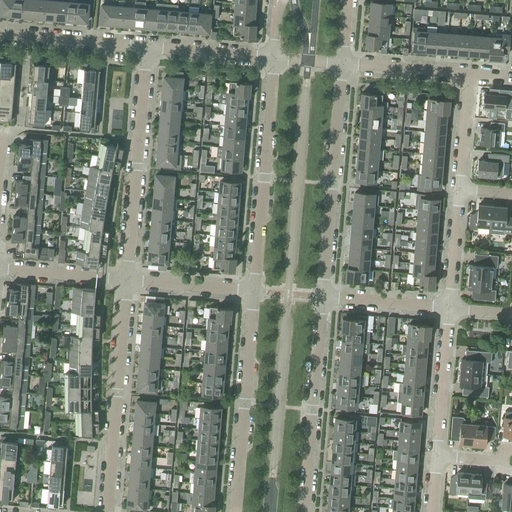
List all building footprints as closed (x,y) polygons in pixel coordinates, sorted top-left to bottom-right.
[(0,14),(11,16),(11,0),(0,0),(0,6),(0,14)] [(21,17),(22,0),(11,0),(11,16),(21,17)] [(32,17),(33,0),(22,0),(21,17),(32,17)] [(43,18),(44,0),(33,0),(32,17),(43,18)] [(54,19),(55,1),(55,0),(44,0),(43,18),(54,19)] [(64,20),(66,2),(55,1),(54,19),(64,20)] [(75,21),(77,3),(66,2),(64,20),(75,21)] [(143,27),(145,9),(145,3),(135,2),(134,8),(133,26),(143,27)] [(88,4),(77,3),(75,21),(86,22),(88,4)] [(254,15),(255,4),(236,3),(235,13),(254,15)] [(371,3),(370,14),(389,16),(390,4),(371,3)] [(165,29),(167,5),(156,4),(156,10),(154,28),(165,29)] [(111,24),(113,6),(101,5),(100,23),(111,24)] [(176,30),(177,12),(178,6),(167,5),(165,29),(176,30)] [(122,25),(123,7),(113,6),(111,24),(122,25)] [(133,26),(134,8),(123,7),(122,25),(133,26)] [(156,10),(145,9),(143,27),(154,28),(156,10)] [(186,31),(188,13),(177,12),(176,30),(186,31)] [(197,32),(199,14),(188,13),(186,31),(197,32)] [(253,25),(254,15),(235,13),(234,24),(253,25)] [(210,15),(199,14),(197,32),(208,33),(210,15)] [(388,26),(389,16),(370,14),(369,25),(388,26)] [(255,25),(253,25),(234,24),(233,35),(254,37),(255,25)] [(387,37),(388,26),(369,25),(368,35),(387,37)] [(425,51),(426,32),(426,28),(413,27),(412,40),(414,40),(413,50),(425,51)] [(435,52),(437,33),(426,32),(425,51),(435,52)] [(446,53),(448,34),(437,33),(435,52),(446,53)] [(457,54),(458,35),(448,34),(446,53),(457,54)] [(491,34),(491,38),(489,57),(488,59),(500,60),(501,47),(508,48),(509,35),(491,34)] [(386,48),(387,37),(368,35),(366,35),(365,47),(386,48)] [(468,55),(469,36),(458,35),(457,54),(468,55)] [(478,56),(480,37),(469,36),(468,55),(478,56)] [(489,57),(491,38),(480,37),(478,56),(489,57)] [(0,62),(0,63),(0,76),(14,78),(16,64),(16,63),(0,61),(0,62)] [(34,65),(32,79),(48,81),(49,67),(50,67),(50,66),(33,65),(34,65)] [(84,70),(83,84),(98,85),(99,71),(100,71),(100,70),(91,69),(85,69),(83,69),(83,70),(84,70)] [(164,77),(163,88),(181,90),(183,72),(175,72),(174,78),(164,77)] [(0,91),(13,92),(14,78),(0,76),(0,91)] [(47,95),(48,81),(32,79),(31,94),(47,95)] [(229,82),(228,93),(247,95),(247,96),(249,96),(250,84),(229,82)] [(97,99),(98,85),(83,84),(81,98),(97,99)] [(180,101),(181,90),(163,88),(162,99),(180,101)] [(484,94),(483,107),(489,107),(496,108),(504,109),(505,102),(508,102),(509,97),(510,97),(510,90),(498,89),(498,95),(484,94)] [(0,105),(12,107),(13,92),(0,91),(0,105)] [(246,106),(247,96),(247,95),(228,93),(227,104),(246,106)] [(360,105),(362,105),(381,106),(382,95),(376,94),(361,93),(360,105)] [(45,110),(47,95),(31,94),(30,108),(45,110)] [(96,114),(97,99),(81,98),(80,112),(96,114)] [(179,111),(180,101),(162,99),(161,110),(179,111)] [(428,99),(427,110),(446,112),(446,113),(448,113),(449,101),(428,99)] [(245,116),(246,106),(227,104),(226,115),(245,116)] [(11,121),(12,107),(0,105),(0,122),(3,122),(3,121),(11,121)] [(381,117),(381,106),(362,105),(361,115),(381,117)] [(44,124),(45,110),(30,108),(29,123),(36,124),(36,125),(42,126),(42,124),(44,124)] [(178,122),(179,111),(161,110),(160,121),(178,122)] [(445,123),(446,113),(446,112),(427,110),(426,121),(445,123)] [(94,129),(96,114),(80,112),(79,127),(81,127),(81,129),(87,130),(87,128),(94,129)] [(244,127),(245,116),(226,115),(225,125),(244,127)] [(380,128),(381,117),(361,115),(361,126),(380,128)] [(177,133),(178,122),(160,121),(159,131),(177,133)] [(444,133),(445,123),(426,121),(425,132),(444,133)] [(480,144),(497,146),(499,132),(504,132),(504,123),(490,122),(490,129),(481,128),(480,144)] [(243,138),(244,127),(225,125),(224,136),(243,138)] [(379,139),(380,128),(361,126),(360,137),(379,139)] [(176,144),(177,133),(159,131),(158,142),(176,144)] [(443,144),(444,133),(425,132),(424,143),(443,144)] [(242,149),(243,138),(224,136),(223,147),(242,149)] [(378,149),(379,139),(360,137),(359,148),(378,149)] [(19,144),(20,156),(46,158),(47,140),(25,138),(25,144),(19,144)] [(100,144),(98,156),(118,160),(119,157),(121,157),(123,149),(116,147),(117,143),(117,142),(116,147),(100,144)] [(176,154),(176,144),(158,142),(158,153),(176,154)] [(442,155),(443,144),(424,143),(423,153),(442,155)] [(241,159),(242,149),(223,147),(217,147),(217,157),(222,158),(241,159)] [(377,160),(378,149),(359,148),(358,158),(377,160)] [(175,166),(176,154),(158,153),(157,164),(175,166)] [(442,166),(442,155),(423,153),(423,164),(442,166)] [(496,177),(502,178),(503,162),(508,162),(509,155),(493,154),(492,162),(479,161),(479,160),(478,160),(477,176),(478,175),(495,177),(495,178),(496,178),(496,177)] [(44,176),(46,158),(20,156),(17,168),(23,169),(22,174),(44,176)] [(117,164),(118,160),(98,156),(96,168),(95,168),(112,171),(118,173),(120,164),(117,164)] [(205,165),(206,156),(201,156),(200,172),(214,173),(214,166),(205,165)] [(240,171),(241,159),(222,158),(221,169),(240,171)] [(376,171),(377,160),(358,158),(357,169),(376,171)] [(441,176),(442,166),(423,164),(422,175),(441,176)] [(109,183),(112,171),(95,168),(96,168),(90,167),(88,179),(109,183)] [(375,182),(376,171),(357,169),(356,181),(375,182)] [(43,194),(44,176),(22,174),(22,180),(16,179),(17,192),(43,194)] [(156,175),(155,186),(173,188),(174,177),(156,175)] [(440,188),(441,176),(422,175),(418,175),(417,190),(430,191),(431,187),(440,188)] [(107,195),(109,183),(88,179),(86,191),(107,195)] [(220,181),(219,192),(238,194),(239,183),(220,181)] [(172,199),(173,188),(155,186),(154,197),(172,199)] [(105,207),(107,195),(86,191),(84,203),(105,207)] [(41,212),(43,194),(17,192),(14,204),(20,205),(19,210),(41,212)] [(237,205),(238,194),(219,192),(218,203),(237,205)] [(354,204),(373,206),(377,206),(378,195),(355,193),(354,204)] [(419,209),(438,211),(439,200),(430,199),(430,195),(417,194),(415,209),(419,209)] [(171,209),(172,199),(154,197),(153,208),(171,209)] [(103,218),(105,207),(84,203),(82,215),(103,218)] [(237,216),(237,205),(218,203),(217,214),(237,216)] [(373,206),(354,204),(353,215),(372,216),(373,206)] [(490,227),(492,206),(478,205),(477,215),(470,214),(469,229),(477,230),(477,226),(490,227)] [(506,208),(492,206),(490,227),(490,233),(503,235),(503,232),(511,233),(511,228),(511,217),(505,217),(506,208)] [(170,220),(171,209),(153,208),(152,219),(170,220)] [(437,222),(438,211),(419,209),(418,220),(437,222)] [(40,230),(41,212),(19,210),(19,216),(13,215),(14,228),(40,230)] [(236,226),(237,216),(217,214),(217,225),(236,226)] [(102,230),(103,218),(82,215),(80,228),(85,228),(102,230)] [(371,227),(372,216),(353,215),(352,226),(371,227)] [(169,231),(170,220),(152,219),(151,229),(169,231)] [(436,233),(437,222),(418,220),(417,231),(436,233)] [(235,237),(236,226),(217,225),(216,236),(235,237)] [(370,238),(371,227),(352,226),(351,236),(370,238)] [(48,248),(38,248),(40,230),(14,228),(10,240),(17,240),(16,252),(23,253),(23,258),(30,256),(47,258),(48,255),(48,249),(48,248)] [(108,231),(102,230),(85,228),(84,240),(107,243),(108,231)] [(168,242),(169,231),(151,229),(150,240),(168,242)] [(435,243),(436,233),(417,231),(416,242),(435,243)] [(234,248),(235,237),(216,236),(215,246),(234,248)] [(369,249),(370,238),(351,236),(350,247),(369,249)] [(105,255),(107,243),(84,240),(82,252),(99,254),(105,255)] [(167,252),(168,242),(150,240),(149,251),(167,252)] [(434,254),(435,243),(416,242),(415,253),(434,254)] [(233,258),(234,248),(215,246),(214,257),(233,259),(233,258)] [(368,259),(369,249),(350,247),(349,258),(368,259)] [(97,266),(99,254),(82,252),(77,251),(75,264),(97,266)] [(166,270),(167,252),(149,251),(148,262),(158,263),(158,269),(166,270)] [(433,265),(434,254),(415,253),(414,263),(433,265)] [(469,265),(468,277),(491,279),(492,267),(497,268),(498,256),(476,254),(475,265),(469,265)] [(235,258),(233,258),(233,259),(214,257),(213,268),(234,270),(235,258)] [(367,270),(368,259),(349,258),(348,268),(348,269),(367,270)] [(432,275),(433,265),(414,263),(413,274),(432,276),(432,275)] [(366,282),(367,270),(348,269),(348,268),(346,268),(345,280),(366,282)] [(434,275),(432,275),(432,276),(413,274),(412,285),(433,287),(434,275)] [(490,290),(491,279),(468,277),(467,288),(474,289),(473,299),(495,301),(496,290),(490,290)] [(6,288),(8,301),(34,303),(35,285),(13,283),(12,289),(6,288)] [(73,288),(72,300),(94,302),(95,290),(73,288)] [(145,302),(144,313),(162,315),(163,298),(155,297),(155,303),(145,302)] [(93,313),(94,302),(72,300),(71,313),(77,313),(93,314),(93,313)] [(32,321),(34,303),(8,301),(4,313),(10,313),(10,319),(32,321)] [(209,307),(209,318),(228,320),(228,321),(230,321),(231,309),(209,307)] [(100,314),(93,313),(93,314),(77,313),(76,325),(97,326),(97,323),(99,323),(100,314)] [(161,326),(162,315),(144,313),(143,324),(161,326)] [(343,330),(362,332),(366,332),(367,317),(356,316),(356,320),(342,318),(341,330),(343,331),(343,330)] [(395,317),(388,317),(387,334),(394,334),(395,317)] [(227,331),(228,321),(228,320),(209,318),(208,329),(227,331)] [(30,339),(32,321),(10,319),(9,325),(3,324),(5,337),(30,339)] [(160,337),(161,326),(143,324),(142,335),(160,337)] [(409,324),(408,335),(427,337),(427,338),(429,338),(430,326),(409,324)] [(96,330),(97,326),(76,325),(76,337),(92,338),(99,338),(99,330),(96,330)] [(226,342),(227,331),(208,329),(207,340),(226,342)] [(361,342),(362,332),(343,330),(343,331),(342,341),(361,342)] [(159,347),(160,337),(142,335),(141,346),(159,347)] [(426,347),(427,338),(427,337),(408,335),(407,345),(426,347)] [(29,357),(30,339),(5,337),(1,349),(7,349),(7,355),(29,357)] [(92,350),(92,338),(76,337),(70,337),(70,349),(92,350)] [(225,352),(226,342),(207,340),(206,351),(225,352)] [(360,353),(361,342),(342,341),(341,351),(360,353)] [(425,356),(426,347),(407,345),(406,355),(425,356)] [(158,358),(159,347),(141,346),(140,356),(158,358)] [(91,362),(92,350),(70,349),(69,361),(91,362)] [(224,363),(225,352),(206,351),(205,361),(224,363)] [(359,364),(360,353),(341,351),(340,362),(359,364)] [(460,370),(460,372),(486,374),(487,362),(491,363),(492,352),(473,351),(472,358),(470,360),(461,359),(461,362),(459,363),(459,368),(460,370)] [(27,375),(29,357),(7,355),(6,361),(0,360),(2,373),(27,375)] [(424,366),(425,356),(406,355),(405,364),(424,366)] [(157,369),(158,358),(140,356),(139,367),(157,369)] [(91,374),(91,362),(69,361),(69,373),(69,374),(91,374)] [(223,374),(224,363),(205,361),(204,372),(223,374)] [(359,375),(359,364),(340,362),(339,373),(359,375)] [(424,375),(424,366),(405,364),(405,374),(424,375)] [(156,380),(157,369),(139,367),(138,378),(156,380)] [(222,385),(223,374),(204,372),(203,383),(222,385)] [(485,387),(486,374),(460,372),(460,374),(458,376),(458,381),(459,383),(459,385),(467,386),(470,388),(469,395),(488,397),(489,387),(485,387)] [(26,393),(27,375),(2,373),(0,378),(0,384),(4,385),(4,391),(26,393)] [(91,375),(91,374),(69,374),(69,373),(65,373),(64,386),(91,386),(91,382),(86,381),(88,374),(90,374),(90,375),(91,375)] [(365,375),(359,375),(339,373),(339,384),(358,385),(364,386),(365,375)] [(423,385),(424,375),(405,374),(404,383),(423,385)] [(155,391),(156,380),(138,378),(137,389),(155,391)] [(221,396),(222,385),(203,383),(202,394),(221,396)] [(422,394),(423,385),(404,383),(399,383),(398,392),(403,393),(422,394)] [(357,396),(358,385),(339,384),(338,394),(357,396)] [(91,387),(91,386),(64,386),(65,398),(91,398),(91,395),(86,393),(88,386),(90,386),(90,387),(91,387)] [(0,408),(24,411),(26,393),(4,391),(3,397),(0,396),(0,408)] [(403,393),(398,392),(397,402),(402,402),(421,404),(422,394),(403,393)] [(355,412),(357,396),(338,394),(337,406),(346,407),(345,411),(355,412)] [(91,399),(91,398),(65,398),(65,411),(75,410),(91,410),(91,409),(91,407),(86,405),(88,398),(90,398),(90,399),(91,399)] [(136,401),(135,412),(153,413),(154,402),(136,401)] [(420,414),(421,404),(402,402),(401,413),(420,414)] [(201,407),(200,418),(219,420),(220,408),(201,407)] [(23,429),(24,411),(0,408),(0,420),(1,421),(1,427),(23,429)] [(98,409),(91,409),(91,410),(75,410),(75,422),(96,422),(96,418),(98,418),(98,409)] [(511,411),(505,411),(503,436),(511,436),(511,411)] [(152,424),(153,413),(135,412),(135,423),(152,424)] [(335,430),(354,431),(357,432),(359,416),(345,415),(345,419),(336,418),(335,430)] [(472,447),(474,425),(464,424),(465,420),(463,417),(452,417),(450,436),(457,437),(459,440),(459,444),(464,445),(466,447),(472,447)] [(218,430),(219,420),(200,418),(199,429),(218,430)] [(401,421),(400,431),(419,433),(420,423),(401,421)] [(96,425),(96,422),(75,422),(76,435),(91,434),(92,439),(92,434),(99,434),(98,425),(96,425)] [(152,435),(152,424),(135,423),(134,433),(152,435)] [(487,426),(474,425),(472,447),(478,448),(479,446),(485,447),(485,438),(494,439),(495,427),(487,426)] [(217,441),(218,430),(199,429),(198,440),(217,441)] [(353,442),(354,431),(335,430),(334,440),(353,442)] [(418,442),(419,433),(400,431),(399,441),(418,442)] [(151,446),(152,435),(134,433),(133,444),(151,446)] [(1,441),(0,456),(16,457),(17,442),(15,442),(15,441),(9,440),(9,442),(1,441)] [(216,452),(217,441),(198,440),(197,450),(216,452)] [(352,453),(353,442),(334,440),(333,451),(352,453)] [(417,452),(418,442),(399,441),(398,450),(417,452)] [(47,449),(46,460),(50,460),(66,461),(67,447),(60,446),(60,444),(54,444),(54,446),(52,445),(51,449),(47,449)] [(150,456),(151,446),(133,444),(132,455),(150,456)] [(215,463),(216,452),(197,450),(196,461),(215,463)] [(392,460),(397,460),(416,462),(417,452),(398,450),(393,450),(392,460)] [(351,463),(352,453),(333,451),(332,462),(351,463)] [(149,467),(150,456),(132,455),(131,466),(149,467)] [(0,470),(14,472),(16,457),(0,456),(0,457),(0,470)] [(65,476),(66,461),(50,460),(49,475),(65,476)] [(415,471),(416,462),(397,460),(396,469),(415,471)] [(214,473),(215,463),(196,461),(195,472),(214,473)] [(350,474),(351,463),(332,462),(331,473),(350,474)] [(148,478),(149,467),(131,466),(130,476),(148,478)] [(415,481),(415,471),(396,469),(396,479),(415,481)] [(0,484),(13,486),(14,472),(0,470),(0,484)] [(214,473),(195,472),(195,483),(214,484),(214,473)] [(456,492),(468,493),(469,473),(457,472),(457,479),(450,478),(449,494),(456,495),(456,492)] [(349,485),(350,474),(331,473),(330,483),(349,485)] [(469,473),(468,493),(467,498),(485,500),(487,481),(481,481),(481,474),(469,473)] [(63,490),(65,476),(49,475),(48,489),(63,490)] [(147,489),(148,478),(130,476),(129,487),(147,489)] [(414,490),(415,481),(396,479),(395,489),(414,490)] [(213,495),(214,484),(195,483),(194,493),(213,495)] [(348,496),(349,485),(330,483),(329,494),(348,496)] [(12,500),(13,486),(0,484),(0,499),(12,501),(12,500)] [(511,511),(511,485),(504,484),(502,500),(501,500),(500,502),(499,503),(500,505),(502,506),(501,511),(511,511)] [(146,499),(147,489),(129,487),(128,498),(146,499)] [(62,504),(63,490),(48,489),(47,503),(46,503),(46,504),(63,505),(63,504),(62,504)] [(413,500),(414,490),(395,489),(394,499),(413,500)] [(212,506),(212,505),(213,495),(194,493),(193,504),(212,506)] [(347,506),(348,496),(329,494),(328,505),(347,506)] [(144,511),(146,499),(128,498),(127,509),(137,510),(137,511),(144,511)] [(412,510),(413,500),(394,499),(393,508),(412,510)]
